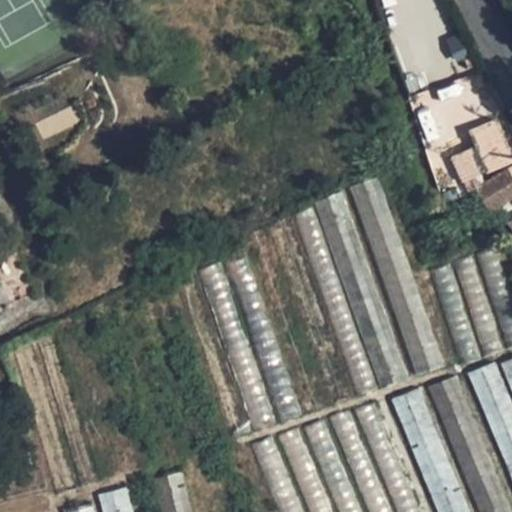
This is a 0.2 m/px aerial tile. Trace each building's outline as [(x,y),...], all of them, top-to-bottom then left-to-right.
[(472,83),(414,102),(426,139),(484,120),(472,83)] [(468,131),(485,170),(511,157),(511,151),(498,119),(468,131)] [(0,149),(13,143),(9,134),(0,136),(0,149)] [(462,189),(461,186),(479,179),(473,164),(441,177),(448,195),(462,189)] [(511,172),(509,168),(476,187),(491,211),(511,197),(511,172)] [(378,176),(349,187),(417,374),(445,365),(378,176)] [(343,191),(314,201),(381,387),(409,378),(343,191)] [(0,245),(0,281),(12,306),(37,293),(11,240),(0,245)] [(511,359),(501,364),(511,390),(511,359)] [(511,402),(495,362),(468,373),(511,479),(511,402)] [(511,511),(511,510),(456,375),(428,386),(480,511),(511,511)] [(471,511),(419,387),(391,399),(437,511),(471,511)] [(27,437),(1,444),(6,470),(32,465),(27,437)] [(191,511),(182,472),(154,478),(161,511),(191,511)] [(134,511),(127,485),(98,493),(103,511),(134,511)] [(95,511),(93,503),(65,511),(64,511),(95,511)]
